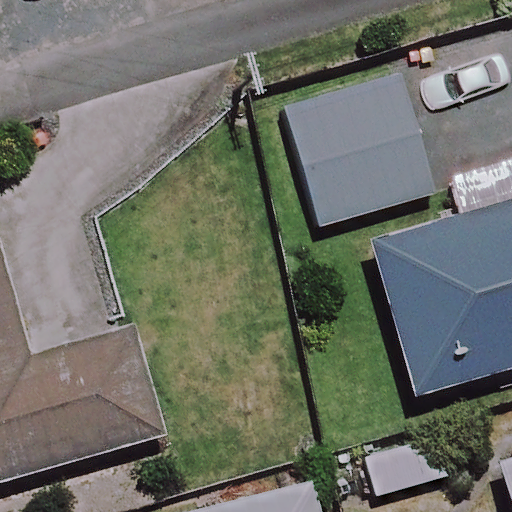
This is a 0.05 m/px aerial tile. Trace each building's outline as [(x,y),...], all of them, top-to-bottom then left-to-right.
[(426,199),(391,77),(267,113),(302,235),(426,199)] [(511,372),(511,208),(359,254),(404,405),(511,372)] [(0,323),(0,490),(147,449),(117,344),(14,373),(0,323)] [(511,511),(511,468),(490,475),(500,511),(511,511)] [(304,511),(299,489),(213,511),(304,511)]
